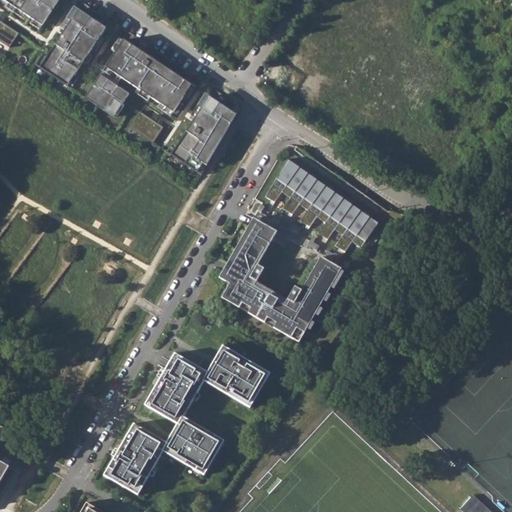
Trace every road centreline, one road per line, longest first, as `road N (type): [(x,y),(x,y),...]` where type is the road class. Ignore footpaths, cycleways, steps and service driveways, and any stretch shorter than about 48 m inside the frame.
road 1 (residential): [(48,511),(280,117)]
road 2 (residential): [(280,117),(407,202),(511,223)]
road 3 (residential): [(114,0),(237,86)]
